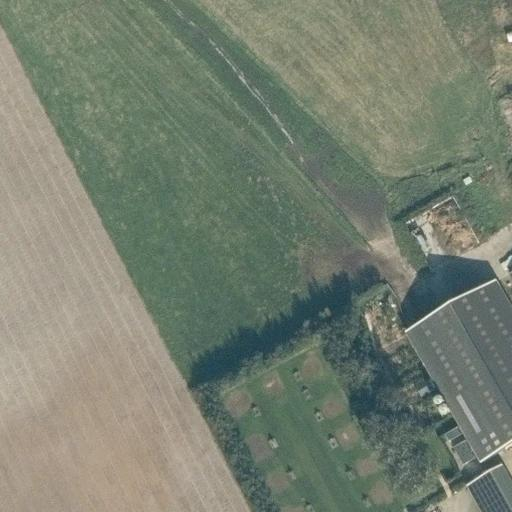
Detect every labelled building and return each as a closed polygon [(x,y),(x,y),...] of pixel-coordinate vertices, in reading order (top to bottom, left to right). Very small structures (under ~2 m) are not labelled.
[(484,464),(511,447),(511,321),(492,286),(409,334),(457,417),(484,464)] [(400,409),(375,425),(392,449),(416,432),(400,409)] [(459,432),(446,439),(449,445),(462,437),(459,432)] [(467,446),(454,453),(457,460),(459,458),(464,468),(475,462),(467,446)] [(490,476),(467,489),(480,511),(511,511),(511,486),(502,469),(490,476)]
